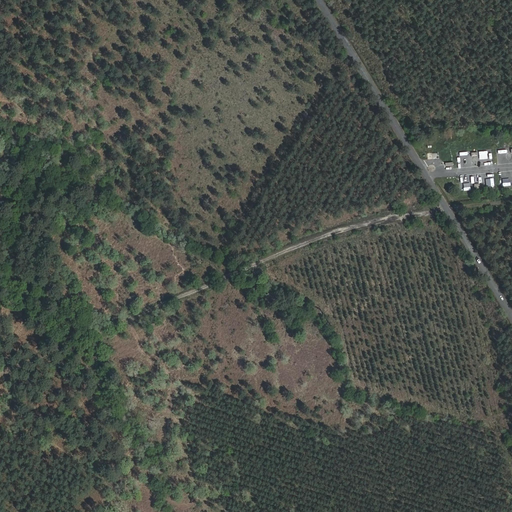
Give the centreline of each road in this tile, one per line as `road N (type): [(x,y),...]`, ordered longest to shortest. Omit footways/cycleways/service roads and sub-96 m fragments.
road 1 (track): [(0,373),(347,227),(511,198)]
road 2 (unclassified): [(319,0),(511,319)]
